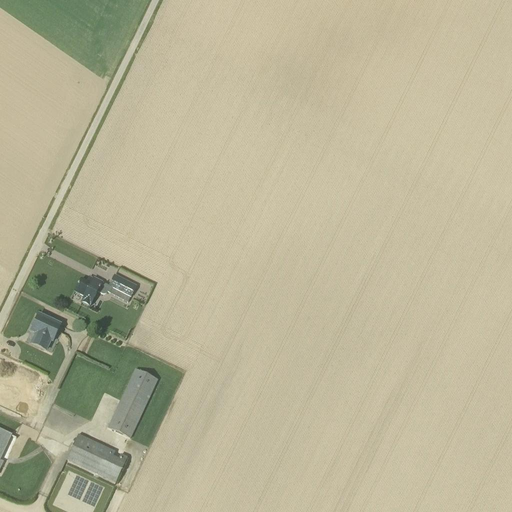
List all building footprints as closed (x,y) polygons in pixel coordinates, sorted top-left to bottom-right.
[(106,294),(107,293),(127,303),(136,287),(114,276),(109,287),(93,279),(90,285),(81,280),(74,293),(84,297),(81,303),(89,307),(97,292),(102,295),(103,295),(104,295),(105,295),(106,294)] [(45,351),(50,341),(52,342),(61,326),(38,315),(32,327),(34,327),(32,332),(36,334),(31,344),(45,351)] [(74,355),(54,404),(74,412),(94,363),(74,355)] [(0,404),(29,418),(48,375),(10,358),(0,380),(0,404)] [(130,440),(158,381),(135,370),(108,430),(130,440)] [(0,458),(10,436),(0,431),(0,458)] [(78,436),(66,461),(116,484),(128,459),(78,436)]
